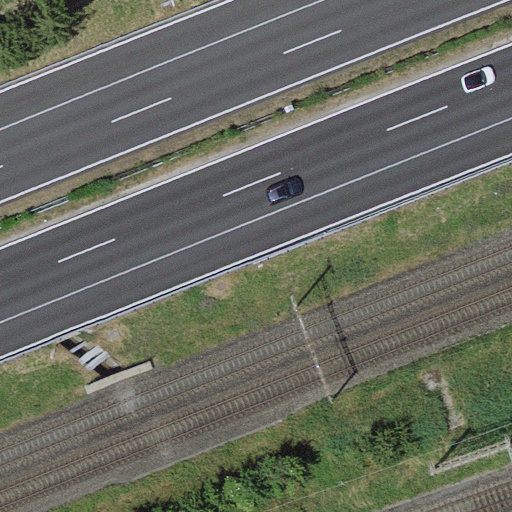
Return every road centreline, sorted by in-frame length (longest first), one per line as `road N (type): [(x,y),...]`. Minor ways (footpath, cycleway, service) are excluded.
road 1 (motorway): [(0,285),(511,82)]
road 2 (motorway): [(417,0),(0,166)]
